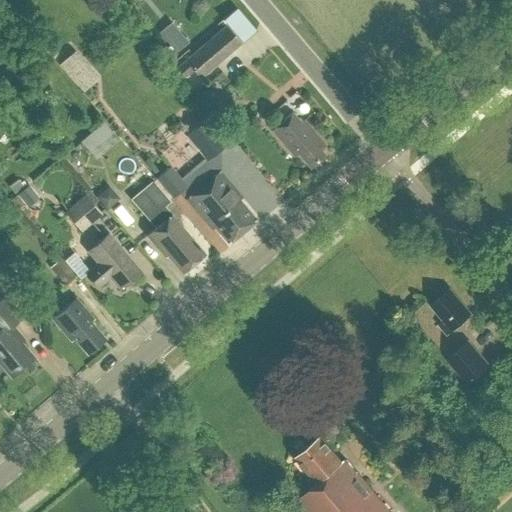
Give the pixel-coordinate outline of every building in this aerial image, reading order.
[(154,28),(167,49),(180,42),(168,20),(154,28)] [(176,67),(184,76),(193,68),(201,77),(239,43),(225,26),(176,67)] [(57,64),(81,91),(100,75),(76,48),(57,64)] [(209,89),(209,102),(220,101),(220,89),(209,89)] [(298,154),(310,168),(324,156),(320,151),(325,146),(303,121),(300,123),(292,114),(271,132),(294,158),(298,154)] [(182,135),(203,160),(225,142),(204,117),(182,135)] [(86,137),(99,156),(124,140),(111,120),(86,137)] [(215,227),(228,242),(241,231),(195,175),(185,184),(170,166),(156,178),(173,198),(180,192),(212,229),(215,227)] [(195,175),(241,231),(255,219),(238,200),(242,197),(219,170),(212,177),(204,167),(195,175)] [(166,254),(181,272),(204,253),(163,206),(169,201),(152,181),(144,171),(128,183),(136,194),(131,199),(155,227),(146,234),(164,256),(166,254)] [(38,199),(28,186),(15,196),(16,197),(12,200),(18,208),(22,205),(25,209),(38,199)] [(100,214),(84,195),(64,212),(80,231),(100,214)] [(110,276),(120,288),(139,272),(107,234),(88,250),(99,263),(86,273),(98,286),(110,276)] [(48,268),(64,286),(75,277),(59,258),(48,268)] [(450,289),(431,305),(444,320),(439,325),(447,334),(471,313),(450,289)] [(5,295),(0,298),(0,363),(10,376),(34,357),(15,335),(18,332),(11,324),(22,315),(5,295)] [(92,318),(75,298),(51,318),(70,340),(73,337),(86,353),(104,338),(89,321),(92,318)] [(490,366),(469,341),(445,361),(467,386),(490,366)] [(296,457),(317,482),(295,501),(304,511),(390,511),(346,458),(342,461),(321,436),(296,457)]
